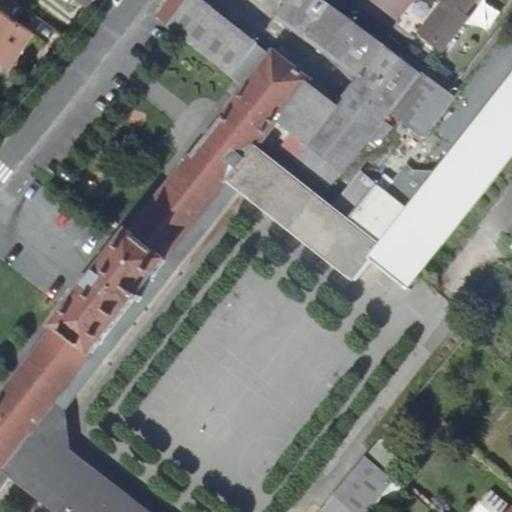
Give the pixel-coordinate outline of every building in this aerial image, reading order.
[(0,473),(2,471),(12,479),(53,511),(124,511),(29,437),(230,183),(242,192),(354,282),(370,262),(403,288),(511,151),(511,81),(428,188),(404,169),(384,194),(374,186),(344,220),(256,150),(277,124),(307,147),(343,176),(395,111),(424,75),(322,0),(293,0),(281,17),(360,79),(337,107),(308,85),(310,82),(274,55),(270,60),(256,50),(257,47),(198,0),(190,0),(168,28),(177,35),(239,83),(246,90),(209,137),(201,148),(94,283),(0,401),(0,473)] [(12,0),(0,0),(0,12),(28,31),(38,17),(12,0)] [(422,34),(443,51),(467,21),(463,19),(478,0),(440,0),(445,5),(422,34)] [(0,63),(4,67),(28,31),(0,12),(0,63)] [(395,111),(414,128),(437,100),(425,90),(433,81),(424,75),(395,111)] [(437,100),(414,128),(430,141),(462,100),(456,95),(434,78),(433,81),(425,90),(437,100)] [(330,190),(343,176),(307,147),(296,162),(330,190)] [(66,413),(242,192),(230,183),(29,437),(124,511),(149,511),(72,450),(66,413)] [(344,511),(377,473),(363,461),(326,504),(335,511),(344,511)] [(0,493),(12,479),(2,471),(0,473),(0,493)]
